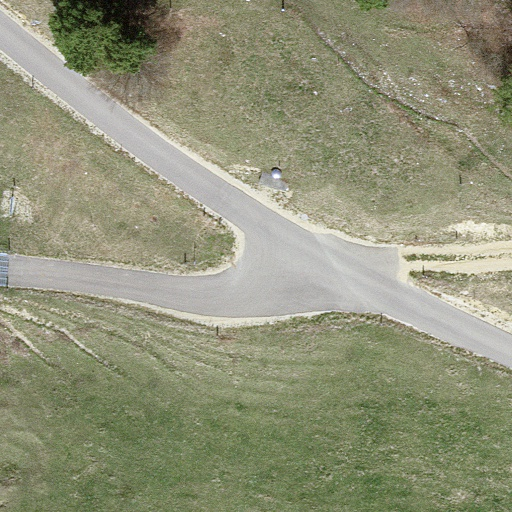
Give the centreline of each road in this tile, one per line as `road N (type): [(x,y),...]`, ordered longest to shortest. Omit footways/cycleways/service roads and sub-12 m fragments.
road 1 (unclassified): [(320,261),(0,27)]
road 2 (unclassified): [(0,271),(215,296),(246,295),(320,261)]
road 3 (unclassified): [(511,349),(320,261)]
road 4 (track): [(511,250),(320,261)]
